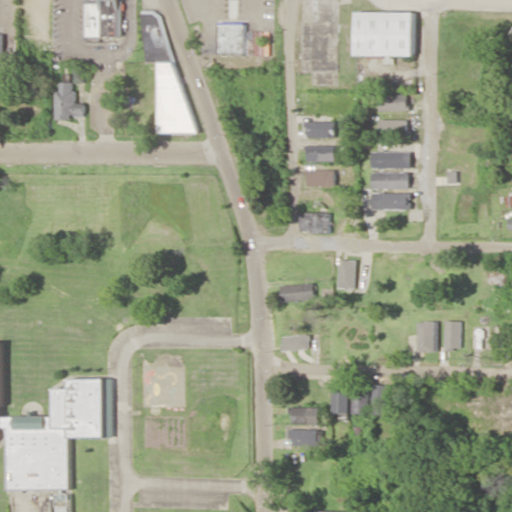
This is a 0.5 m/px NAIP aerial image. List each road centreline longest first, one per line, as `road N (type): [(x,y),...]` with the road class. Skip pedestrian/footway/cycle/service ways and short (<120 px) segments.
road 1 (residential): [(261,511),(264,364),(249,242),(169,0)]
road 2 (residential): [(262,342),(133,339),(120,352),(123,511)]
road 3 (residential): [(429,246),(427,6),(387,0)]
road 4 (residential): [(511,247),(249,242)]
road 5 (residential): [(264,364),(511,369)]
road 6 (residential): [(290,241),(291,0)]
road 7 (residential): [(221,151),(0,152)]
road 8 (residential): [(261,484),(125,483)]
